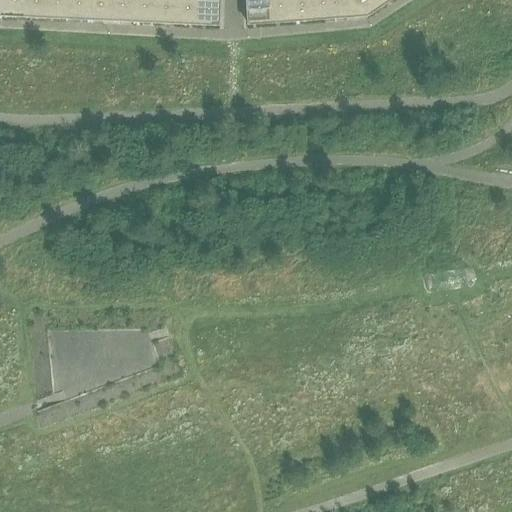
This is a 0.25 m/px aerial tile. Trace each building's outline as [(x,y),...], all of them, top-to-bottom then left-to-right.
[(2,0),(2,16),(24,17),(24,0),(2,0)] [(24,0),(24,17),(45,18),(46,0),(24,0)] [(46,0),(45,18),(67,19),(67,0),(46,0)] [(67,0),(67,19),(88,20),(89,0),(67,0)] [(89,0),(88,20),(110,21),(110,0),(89,0)] [(110,0),(110,21),(132,22),(132,0),(110,0)] [(132,0),(132,22),(153,23),(154,0),(132,0)] [(154,0),(153,23),(175,24),(175,0),(154,0)] [(196,25),(196,22),(197,0),(175,0),(175,24),(196,25)] [(197,0),(196,22),(196,25),(219,26),(220,0),(197,0)] [(244,0),(247,25),(269,23),(267,0),(244,0)] [(289,0),(267,0),(269,23),(291,22),(289,0)] [(313,20),(312,18),(311,0),(289,0),(291,22),(313,20)] [(311,0),(312,18),(313,20),(334,18),(332,0),(311,0)] [(366,16),(366,14),(360,0),(332,0),(334,18),(366,16)] [(360,0),(366,14),(366,16),(390,0),(360,0)]
